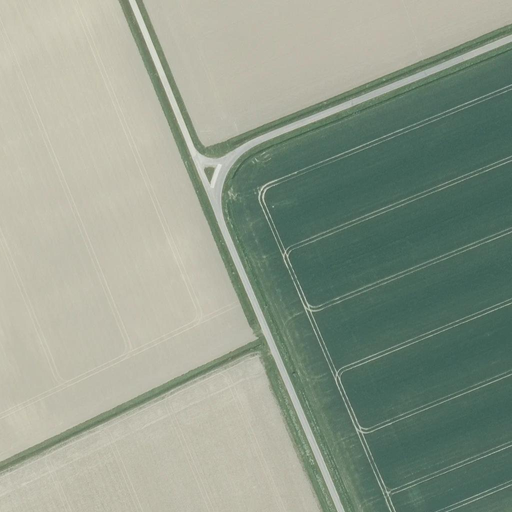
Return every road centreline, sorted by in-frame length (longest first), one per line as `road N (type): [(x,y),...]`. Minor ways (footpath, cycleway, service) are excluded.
road 1 (unclassified): [(339,511),(213,206)]
road 2 (unclassified): [(227,161),(251,144),(511,37)]
road 3 (unclassified): [(194,159),(128,0)]
